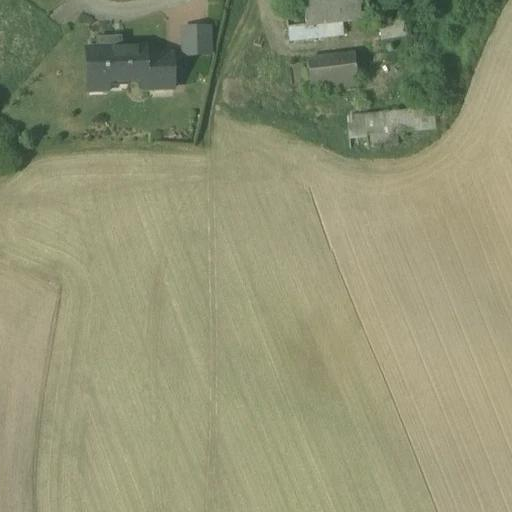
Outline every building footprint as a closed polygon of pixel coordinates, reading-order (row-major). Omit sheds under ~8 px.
[(365,0),(315,0),(302,1),(303,9),(284,11),(287,31),(369,20),(365,0)] [(211,26),(179,26),(179,56),(211,57),(211,26)] [(100,42),(100,51),(89,52),(90,86),(112,85),(112,84),(111,84),(109,51),(122,51),(122,45),(114,45),(114,41),(100,42)] [(173,58),(147,59),(146,50),(122,51),(109,51),(111,84),(112,84),(144,83),(145,92),(175,91),(173,58)] [(354,57),(307,63),(310,95),(357,89),(354,57)] [(433,111),(347,119),(349,139),(435,131),(433,111)]
